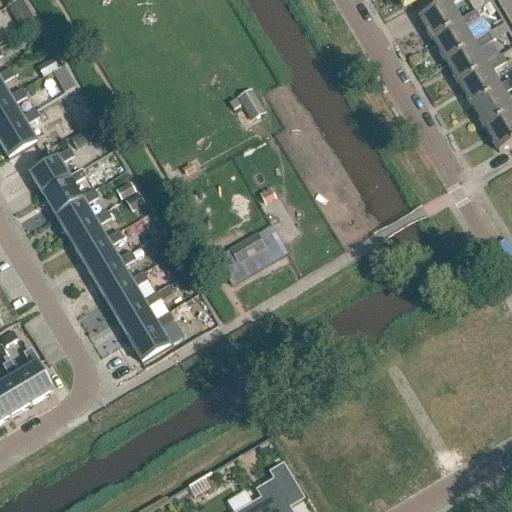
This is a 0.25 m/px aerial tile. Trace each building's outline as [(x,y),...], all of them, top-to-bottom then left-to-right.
[(420,23),(433,45),(462,28),(460,23),(452,10),(467,0),(466,0),(449,0),(446,2),(448,6),(420,23)] [(511,0),(495,0),(501,9),(511,2),(511,0)] [(7,10),(24,37),(38,28),(21,1),(7,10)] [(511,15),(511,2),(501,9),(507,19),(511,15)] [(475,14),(460,23),(462,28),(433,45),(446,67),(476,49),(473,45),(465,32),(480,23),(475,14)] [(488,36),(473,45),(476,49),(446,67),(459,89),(489,71),(486,67),(478,53),(493,44),(488,36)] [(501,58),(486,67),(489,71),(459,89),(473,111),(502,93),(499,89),(491,76),(506,66),(501,58)] [(11,74),(0,80),(0,112),(12,105),(11,102),(3,89),(15,81),(11,74)] [(511,80),(499,89),(502,93),(473,111),(486,132),(511,116),(511,109),(504,97),(511,92),(511,80)] [(253,125),(265,118),(251,94),(239,101),(253,125)] [(23,95),(11,102),(12,105),(0,112),(0,140),(25,125),(23,122),(16,110),(28,102),(23,95)] [(27,130),(40,122),(36,115),(23,122),(25,125),(0,140),(0,145),(10,163),(37,147),(27,130)] [(511,116),(486,132),(499,154),(511,146),(511,116)] [(72,143),(78,153),(91,145),(85,135),(72,143)] [(33,180),(46,201),(72,185),(70,182),(62,169),(76,161),(71,154),(57,162),(59,165),(33,180)] [(84,174),(70,182),(72,185),(46,201),(58,221),(84,206),(83,202),(75,189),(88,181),(84,174)] [(121,204),(136,196),(130,186),(116,195),(121,204)] [(270,193),(260,199),(265,208),(276,202),(270,193)] [(96,195),(83,202),(84,206),(58,221),(70,242),(96,226),(95,223),(87,210),(100,202),(96,195)] [(132,215),(145,207),(138,197),(126,204),(132,215)] [(108,215),(95,223),(96,226),(70,242),(82,263),(109,247),(107,244),(99,231),(112,223),(108,215)] [(238,269),(268,251),(258,235),(228,253),(238,269)] [(120,236),(107,244),(109,247),(82,263),(94,283),(121,267),(119,265),(111,251),(125,244),(120,236)] [(133,257),(119,265),(121,267),(94,283),(106,304),(133,288),(131,286),(123,273),(137,265),(133,257)] [(149,285),(145,277),(131,286),(133,288),(106,304),(118,324),(145,309),(143,306),(136,293),(149,285)] [(169,290),(157,298),(161,305),(173,298),(169,290)] [(157,298),(143,306),(145,309),(118,324),(131,345),(157,329),(156,326),(148,313),(161,305),(157,298)] [(170,317),(175,325),(189,316),(185,309),(170,317)] [(160,333),(173,325),(169,318),(156,326),(157,329),(131,345),(143,366),(170,350),(160,333)] [(3,342),(10,355),(23,347),(15,335),(3,342)] [(35,372),(21,380),(17,382),(32,407),(53,394),(39,370),(41,368),(33,354),(26,358),(35,372)] [(511,364),(461,394),(478,423),(493,415),(497,413),(497,412),(502,409),(502,410),(506,408),(506,407),(511,403),(511,364)] [(17,382),(21,380),(12,366),(6,370),(14,384),(0,392),(0,399),(12,419),(32,407),(17,382)] [(0,399),(0,392),(0,391),(0,426),(12,419),(0,399)] [(290,511),(273,484),(256,494),(261,502),(244,511),(290,511)]
